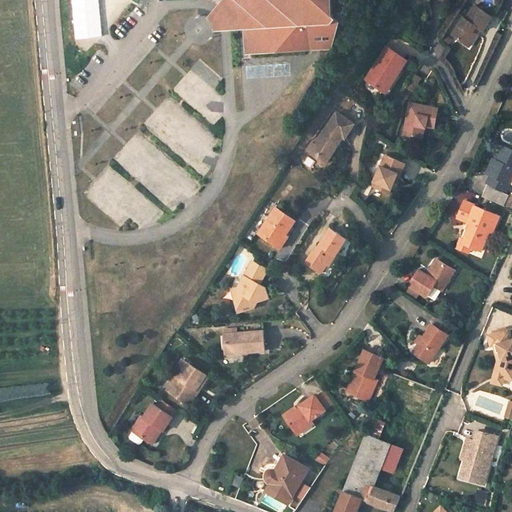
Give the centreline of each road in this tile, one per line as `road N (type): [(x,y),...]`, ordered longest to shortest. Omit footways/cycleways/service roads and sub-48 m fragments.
road 1 (residential): [(511,36),(447,169),(334,335),(217,419),(185,487)]
road 2 (unclassified): [(42,0),(84,414),(100,447),(127,469),(185,487)]
road 3 (unknown): [(291,249),(318,208),(349,202),(386,259)]
road 4 (unknown): [(481,100),(441,64),(380,116)]
road 5 (residential): [(451,396),(408,511)]
